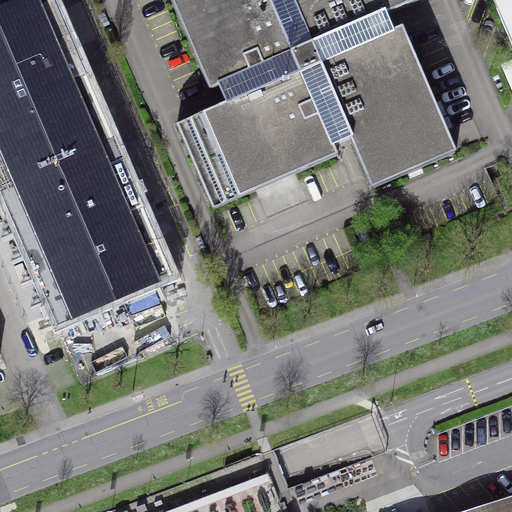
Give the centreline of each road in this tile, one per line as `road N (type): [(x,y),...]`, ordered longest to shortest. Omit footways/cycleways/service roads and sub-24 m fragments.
road 1 (unclassified): [(511,288),(0,482)]
road 2 (unknown): [(64,458),(0,293)]
